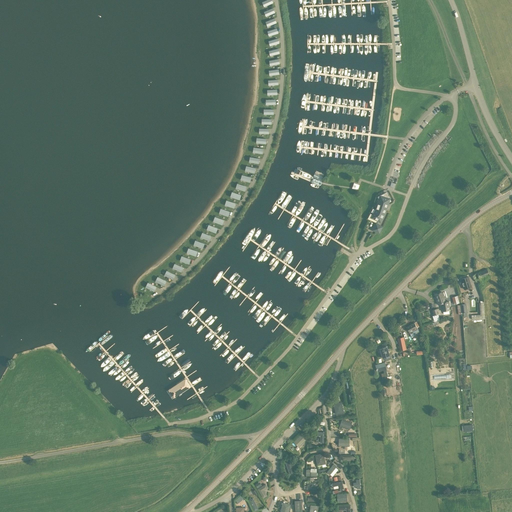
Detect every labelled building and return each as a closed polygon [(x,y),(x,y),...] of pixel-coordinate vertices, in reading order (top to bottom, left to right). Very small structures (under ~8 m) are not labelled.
[(267,16),(277,13),(275,7),(265,11),(267,16)] [(276,17),(266,21),(269,26),(278,22),(276,17)] [(270,36),(280,33),(278,27),(268,31),(270,36)] [(281,43),(279,38),(269,41),(271,46),(281,43)] [(269,50),(271,56),(281,53),(280,48),(269,50)] [(271,66),(282,63),(280,58),(269,61),(271,66)] [(237,188),(246,191),(248,186),(238,183),(237,188)] [(381,222),(385,214),(389,202),(391,201),(389,196),(386,198),(384,197),(382,194),(382,195),(378,197),(379,199),(376,210),(372,218),(374,219),(381,222)] [(235,208),(237,203),(228,199),(226,205),(235,208)] [(224,225),(226,220),(216,216),(214,221),(224,225)] [(379,234),(383,226),(376,223),(372,230),(379,234)] [(210,224),(208,230),(218,233),(219,227),(210,224)] [(203,232),(202,238),(211,241),(213,235),(203,232)] [(197,240),(195,245),(204,249),(206,243),(197,240)] [(188,253),(197,256),(199,251),(190,248),(188,253)] [(183,255),(181,260),(190,264),(192,259),(183,255)] [(175,263),(173,268),(183,272),(185,267),(175,263)] [(480,277),(489,273),(487,269),(473,275),(476,282),(481,280),(480,277)] [(167,270),(165,276),(175,279),(177,274),(167,270)] [(157,281),(165,286),(168,281),(159,276),(157,281)] [(464,288),(471,286),(469,277),(461,279),(464,288)] [(149,282),(147,287),(156,292),(158,286),(149,282)] [(446,302),(442,292),(435,294),(438,304),(441,303),(442,311),(449,310),(448,301),(446,302)] [(480,303),(481,315),(472,315),(472,319),(485,318),(484,303),(480,303)] [(417,321),(406,327),(412,337),(420,333),(417,327),(419,326),(417,321)] [(397,338),(400,350),(406,349),(403,337),(397,338)] [(386,361),(392,359),(391,355),(389,355),(387,347),(380,349),(383,358),(385,358),(386,361)] [(378,372),(385,370),(387,369),(387,368),(385,362),(375,365),(378,372)] [(185,378),(168,390),(173,398),(191,387),(185,378)] [(341,402),(334,404),(337,414),(343,413),(341,402)] [(351,425),(352,423),(343,419),(340,426),(350,430),(351,425)] [(316,432),(315,436),(320,436),(320,442),(324,443),(324,432),(316,432)] [(301,433),(293,442),(299,447),(307,439),(301,433)] [(349,446),(349,438),(339,438),(339,446),(349,446)] [(317,465),(326,464),(324,453),(315,455),(317,465)] [(296,472),(291,460),(285,462),(290,475),(296,472)] [(330,475),(337,466),(334,463),(327,472),(330,475)] [(344,488),(342,480),(331,483),(332,487),(339,485),(340,489),(344,488)] [(267,496),(264,490),(268,488),(266,484),(257,489),(263,498),(267,496)] [(347,501),(346,493),(337,494),(338,502),(347,501)] [(249,500),(255,511),(258,509),(253,498),(249,500)] [(283,502),(280,511),(288,511),(291,504),(283,502)]
